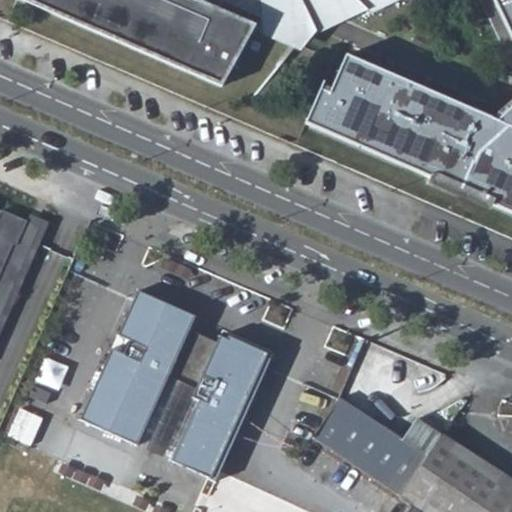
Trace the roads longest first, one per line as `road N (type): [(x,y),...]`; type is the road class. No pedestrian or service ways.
road 1 (tertiary): [(0,121),(511,345)]
road 2 (tertiary): [(511,301),(0,78)]
